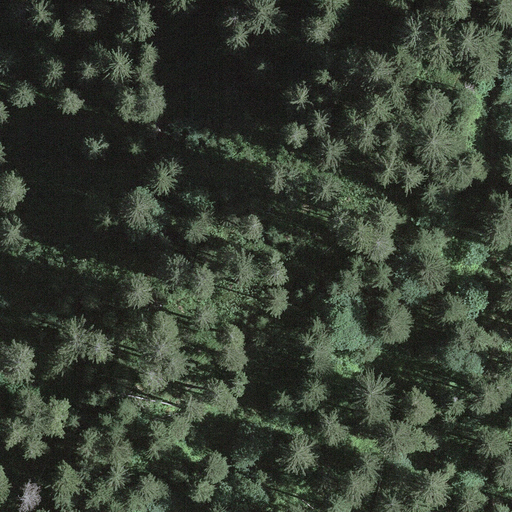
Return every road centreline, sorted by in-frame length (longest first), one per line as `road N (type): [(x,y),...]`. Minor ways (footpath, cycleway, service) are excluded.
road 1 (track): [(461,0),(473,3),(487,28),(494,61),(477,200),(342,511)]
road 2 (track): [(0,125),(42,120),(250,54),(322,45),(430,0)]
